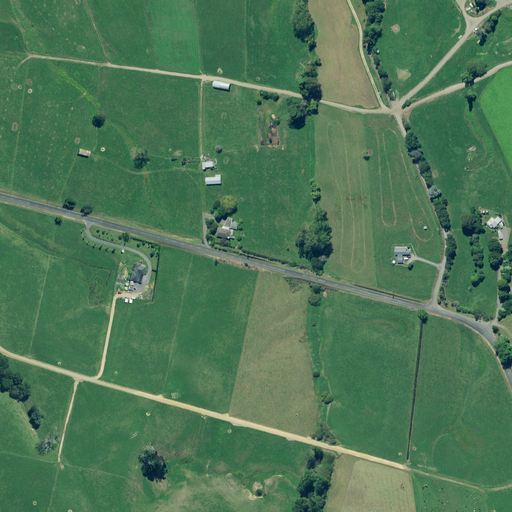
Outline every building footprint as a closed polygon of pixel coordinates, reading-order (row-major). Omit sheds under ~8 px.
[(231,84),(215,81),(214,87),(230,90),(231,84)] [(222,184),(221,175),(216,175),(216,178),(206,178),(207,184),(222,184)] [(233,233),(231,232),(231,231),(229,230),(230,228),(238,230),(239,223),(233,222),(234,219),(228,217),(227,221),(226,227),(224,226),(223,229),(219,228),(217,236),(229,239),(231,239),(231,238),(234,239),(234,237),(232,237),(233,233)] [(499,224),(494,220),(489,225),(491,228),(493,227),(495,228),(499,224)] [(407,251),(407,248),(396,248),(395,255),(398,255),(398,263),(403,263),(403,255),(410,255),(410,251),(407,251)] [(140,264),(135,263),(133,272),(131,272),(129,280),(141,283),(143,275),(145,268),(139,266),(140,264)]
